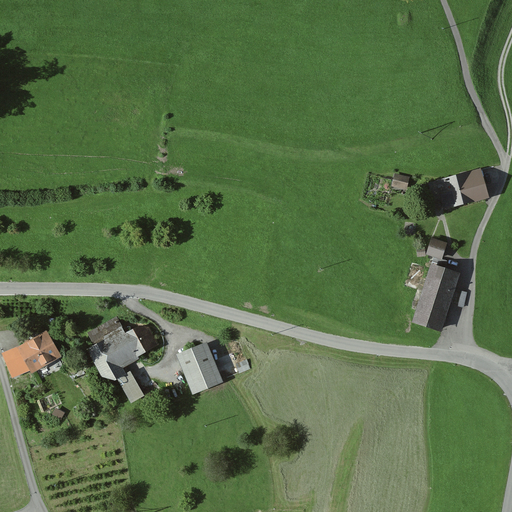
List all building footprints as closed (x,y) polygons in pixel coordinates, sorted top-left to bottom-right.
[(477,171),(432,180),(438,208),(482,200),(477,171)] [(411,178),(392,175),(390,186),(408,190),(411,178)] [(445,245),(428,240),(424,254),(440,259),(445,245)] [(455,275),(427,265),(407,323),(435,333),(455,275)] [(92,347),(83,352),(97,381),(109,384),(116,380),(129,406),(142,399),(129,373),(123,377),(120,370),(135,363),(133,359),(157,347),(146,325),(125,335),(119,322),(87,337),(92,347)] [(50,335),(17,351),(28,375),(61,360),(50,335)] [(223,385),(209,345),(177,357),(192,397),(223,385)]
